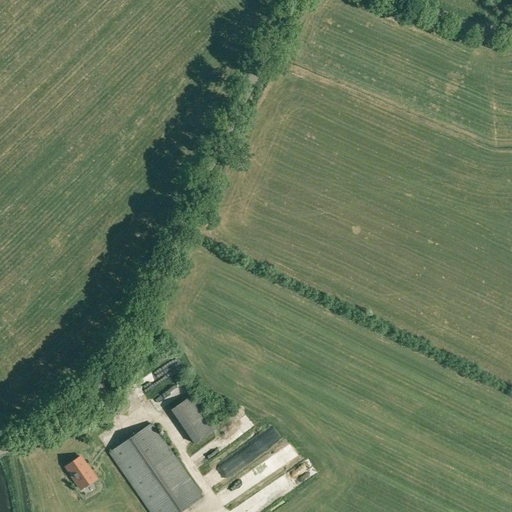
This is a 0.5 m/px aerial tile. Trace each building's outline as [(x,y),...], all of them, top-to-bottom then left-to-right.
[(162,384),(179,376),(173,363),(156,372),(162,384)] [(135,387),(143,399),(161,387),(153,375),(135,387)] [(194,444),(214,430),(191,396),(171,410),(194,444)] [(201,453),(208,463),(257,429),(249,418),(227,433),(225,431),(207,443),(209,447),(201,453)] [(150,511),(180,511),(202,497),(151,423),(109,452),(150,511)] [(270,433),(213,473),(222,485),(279,445),(270,433)] [(293,462),(300,454),(293,447),(286,456),(293,462)] [(281,466),(287,462),(281,454),(275,459),(281,466)] [(98,479),(81,455),(64,467),(71,476),(70,477),(80,491),(98,479)] [(275,503),(313,476),(306,466),(268,493),(275,503)]
